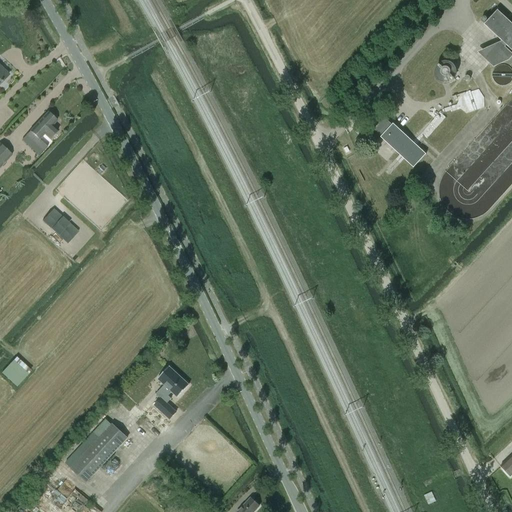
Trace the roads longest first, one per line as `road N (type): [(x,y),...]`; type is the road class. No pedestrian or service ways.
road 1 (unclassified): [(300,511),(176,246),(45,0)]
road 2 (unclassified): [(490,511),(246,0)]
